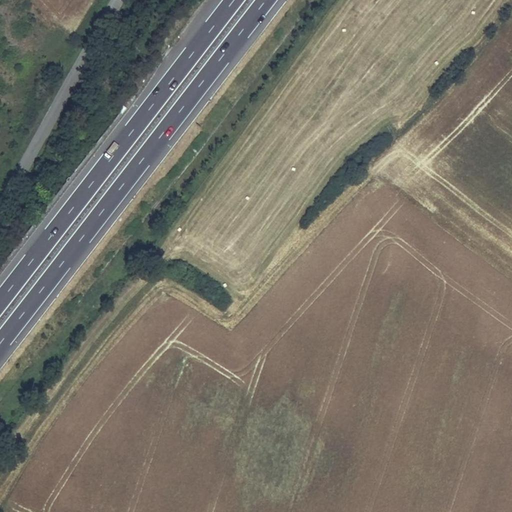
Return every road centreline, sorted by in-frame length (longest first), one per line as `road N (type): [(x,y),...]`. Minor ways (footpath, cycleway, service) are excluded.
road 1 (track): [(0,493),(78,373),(150,294),(172,287),(215,309),(248,308),(376,164)]
road 2 (motorway): [(0,343),(265,0)]
road 3 (motorway): [(234,0),(0,302)]
road 4 (tertiary): [(0,208),(117,0)]
